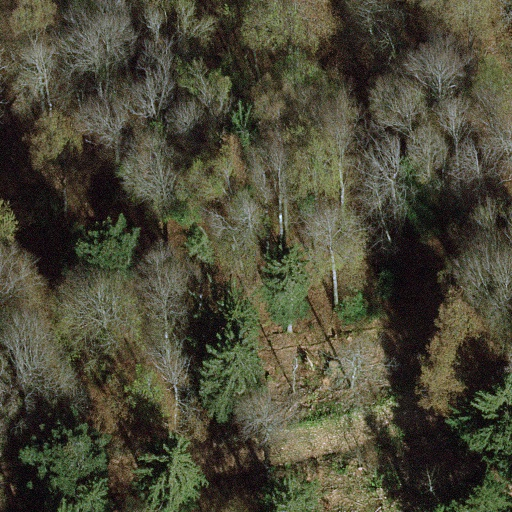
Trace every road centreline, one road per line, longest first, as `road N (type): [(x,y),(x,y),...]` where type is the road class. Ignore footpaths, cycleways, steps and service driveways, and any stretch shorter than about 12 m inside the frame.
road 1 (track): [(511,381),(306,441),(0,491)]
road 2 (track): [(0,183),(511,115)]
